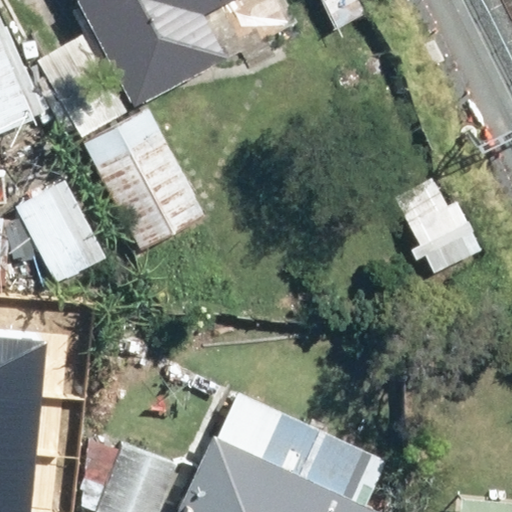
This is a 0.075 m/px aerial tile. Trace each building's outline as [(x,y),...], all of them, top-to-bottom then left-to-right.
[(0,0),(0,129),(48,109),(0,0)] [(84,0),(137,99),(227,51),(208,14),(234,0),(84,0)] [(129,106),(88,35),(41,62),(83,133),(129,106)] [(206,204),(147,102),(91,135),(150,237),(206,204)] [(107,246),(68,171),(18,197),(58,272),(107,246)] [(0,340),(0,511),(31,511),(49,345),(0,340)] [(390,511),(370,502),(389,464),(281,411),(262,449),(215,426),(191,475),(207,483),(192,511),(390,511)] [(95,433),(89,502),(121,511),(160,511),(178,455),(95,433)] [(511,511),(511,497),(461,494),(459,511),(511,511)]
